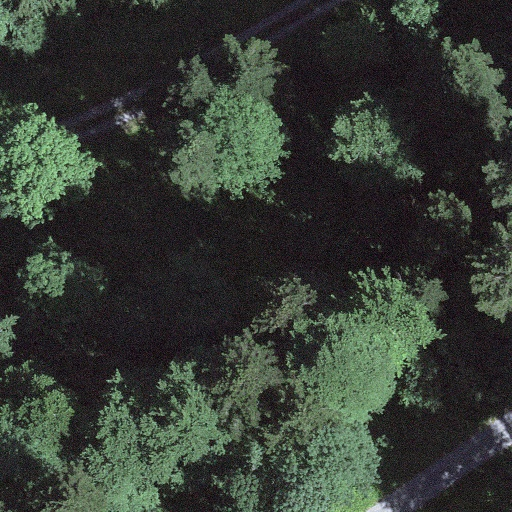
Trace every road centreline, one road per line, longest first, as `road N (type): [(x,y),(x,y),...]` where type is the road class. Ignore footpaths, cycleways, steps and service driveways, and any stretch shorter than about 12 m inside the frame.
road 1 (track): [(309,0),(70,127),(0,151)]
road 2 (track): [(392,511),(511,434)]
